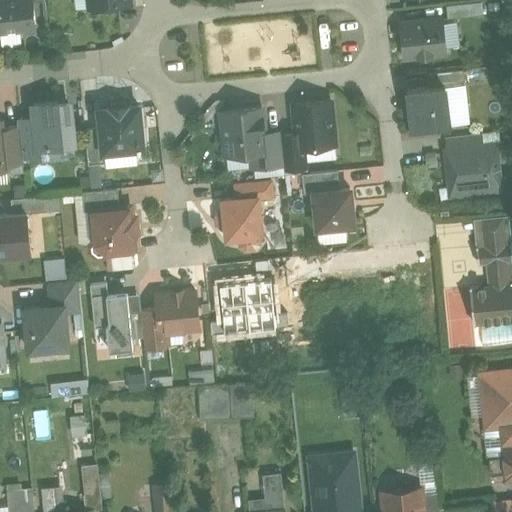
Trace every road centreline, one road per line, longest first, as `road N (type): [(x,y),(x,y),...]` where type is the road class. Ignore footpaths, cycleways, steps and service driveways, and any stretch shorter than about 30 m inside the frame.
road 1 (residential): [(167,93),(381,77)]
road 2 (residential): [(350,0),(156,17)]
road 3 (residential): [(167,93),(181,248)]
road 4 (residential): [(381,77),(398,229)]
road 5 (residential): [(0,71),(135,58)]
